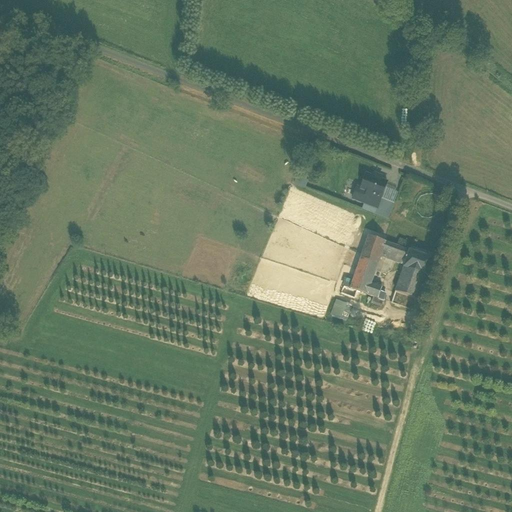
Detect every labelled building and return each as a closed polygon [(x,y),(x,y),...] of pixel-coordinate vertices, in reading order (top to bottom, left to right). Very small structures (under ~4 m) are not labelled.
[(381,198),(387,183),(379,180),(380,177),(375,175),(374,177),(366,175),(361,189),(357,188),(353,199),(364,204),(364,203),(377,208),(381,198)] [(376,209),(390,214),(394,203),(381,198),(377,208),(376,209)] [(369,237),(350,289),(357,292),(367,295),(371,284),(373,280),(380,257),(386,242),(369,237)] [(409,251),(386,242),(380,257),(404,266),(409,251)] [(403,268),(427,276),(432,259),(409,251),(404,266),(403,268)] [(395,292),(418,300),(427,276),(403,268),(395,292)] [(382,288),(371,284),(367,295),(373,297),(378,299),(382,288)] [(344,287),(341,294),(354,299),(357,292),(350,289),(344,287)] [(345,321),(354,299),(341,294),(333,317),(345,321)] [(371,304),(381,307),(383,301),(378,299),(373,297),(371,304)]
